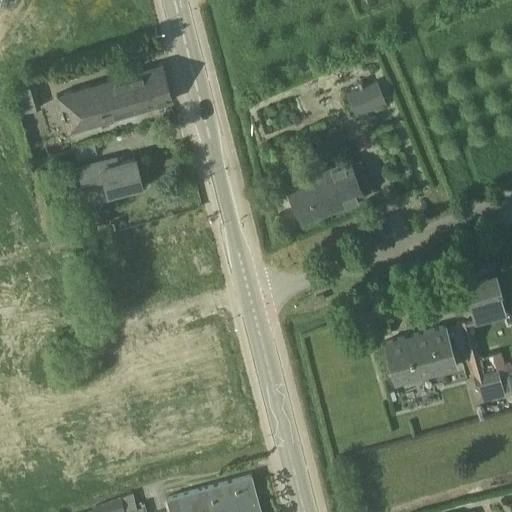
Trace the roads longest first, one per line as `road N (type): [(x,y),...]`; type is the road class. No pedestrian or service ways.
road 1 (tertiary): [(252,297),(175,0)]
road 2 (unclassified): [(511,201),(252,297)]
road 3 (tertiary): [(305,511),(252,297)]
